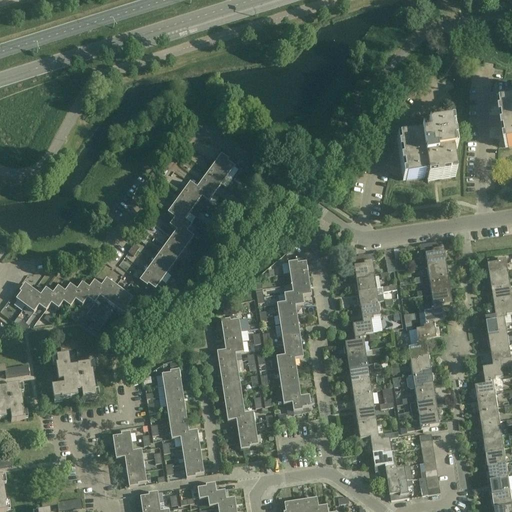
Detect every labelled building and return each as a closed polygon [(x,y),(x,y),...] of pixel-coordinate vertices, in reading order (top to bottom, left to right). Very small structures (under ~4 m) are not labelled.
[(511,105),(502,107),(508,149),(511,148),(511,105)] [(453,155),(452,149),(448,127),(427,130),(429,144),(422,145),(420,137),(400,140),(406,182),(427,179),(427,180),(455,176),(452,155),(453,155)] [(221,156),(215,164),(223,169),(221,171),(228,177),(232,179),(238,171),(236,169),(233,167),(236,164),(230,159),(228,162),(221,156)] [(215,164),(208,173),(215,179),(214,181),(221,186),(226,190),(233,180),(232,179),(228,177),(221,171),(223,169),(215,164)] [(234,181),(245,189),(255,176),(246,170),(244,172),(249,176),(245,181),(241,178),(239,180),(236,178),(234,181)] [(215,195),(221,186),(214,181),(215,179),(208,173),(202,182),(209,187),(208,189),(215,195)] [(202,182),(196,189),(204,195),(201,198),(208,204),(215,195),(208,189),(209,187),(202,182)] [(204,195),(196,189),(190,184),(180,197),(187,203),(189,200),(196,206),(201,198),(204,195)] [(238,199),(241,194),(236,190),(232,195),(238,199)] [(187,203),(180,197),(174,206),(181,211),(182,209),(190,214),(196,219),(202,211),(196,206),(189,200),(187,203)] [(155,198),(152,203),(157,207),(160,202),(155,198)] [(149,207),(154,211),(157,207),(152,203),(149,207)] [(174,206),(167,215),(174,220),(176,218),(183,223),(185,221),(191,225),(196,219),(190,214),(182,209),(181,211),(174,206)] [(214,219),(217,216),(222,220),(225,216),(220,212),(215,208),(209,215),(214,219)] [(151,213),(148,217),(153,221),(156,217),(151,213)] [(192,226),(185,221),(183,223),(176,218),(174,220),(169,227),(176,232),(179,228),(187,233),(192,226)] [(150,223),(147,228),(152,232),(156,227),(150,223)] [(212,225),(209,229),(215,233),(218,229),(212,225)] [(179,228),(176,232),(171,239),(178,245),(180,243),(187,248),(194,238),(187,233),(179,228)] [(144,232),(141,237),(146,241),(149,236),(144,232)] [(180,257),(187,248),(180,243),(178,245),(171,239),(164,248),(171,254),(173,252),(180,257)] [(445,264),(445,261),(446,260),(445,253),(444,254),(442,244),(419,247),(420,252),(424,251),(427,269),(435,268),(435,266),(445,264)] [(131,250),(137,254),(140,250),(134,246),(131,250)] [(164,248),(158,257),(165,262),(167,260),(174,265),(180,257),(173,252),(171,254),(164,248)] [(131,250),(128,254),(134,258),(137,254),(131,250)] [(355,278),(356,282),(366,280),(366,278),(374,276),(372,264),(375,263),(374,256),(363,258),(363,257),(358,257),(358,259),(352,260),(354,272),(353,272),(354,279),(355,278)] [(168,274),(174,265),(167,260),(165,262),(158,257),(152,265),(159,270),(161,268),(168,274)] [(487,260),(489,269),(487,269),(488,276),(490,276),(490,279),(501,278),(500,275),(509,274),(507,260),(499,261),(498,259),(487,260)] [(296,263),(287,264),(289,275),(298,273),(298,276),(307,274),(305,264),(303,264),(303,260),(296,261),(296,263)] [(446,267),(445,264),(435,266),(435,268),(427,269),(429,283),(437,282),(437,279),(447,277),(447,274),(448,274),(447,267),(446,267)] [(159,270),(152,265),(145,274),(152,280),(154,278),(161,283),(162,282),(165,285),(171,278),(167,275),(168,274),(161,268),(159,270)] [(289,275),(290,285),(300,284),(300,286),(309,285),(307,274),(298,276),(298,273),(289,275)] [(145,274),(139,282),(144,286),(146,288),(145,290),(150,294),(154,297),(157,293),(155,291),(161,283),(154,278),(152,280),(145,274)] [(490,279),(491,283),(489,283),(490,290),(492,290),(492,293),(503,292),(503,289),(511,287),(509,274),(500,275),(501,278),(490,279)] [(376,290),(374,276),(366,278),(366,280),(356,282),(356,285),(355,285),(356,292),(357,292),(358,295),(368,294),(368,291),(376,290)] [(437,282),(429,283),(431,297),(439,295),(439,293),(449,291),(449,288),(450,288),(449,281),(448,281),(447,277),(437,279),(437,282)] [(106,280),(101,287),(103,289),(98,296),(99,297),(107,303),(112,296),(110,294),(115,286),(106,280)] [(103,289),(101,287),(94,282),(88,289),(91,291),(85,298),(87,300),(94,305),(99,297),(98,296),(103,289)] [(82,284),(76,291),(79,293),(73,300),(75,301),(82,307),(87,300),(85,298),(91,291),(88,289),(82,284)] [(300,284),(290,285),(292,295),(292,297),(302,296),(302,298),(310,297),(309,285),(300,286),(300,284)] [(20,293),(17,291),(13,296),(17,299),(16,301),(25,308),(30,301),(27,298),(33,291),(25,285),(20,293)] [(79,293),(76,291),(69,286),(64,293),(66,295),(61,302),(62,303),(70,308),(75,301),(73,300),(79,293)] [(112,296),(107,303),(115,309),(121,301),(119,300),(124,293),(115,286),(110,294),(112,296)] [(511,301),(511,297),(511,287),(503,289),(503,292),(492,293),(493,296),(492,297),(493,304),(494,304),(495,307),(505,305),(505,302),(511,301)] [(57,288),(52,295),(54,297),(49,304),(50,305),(57,310),(62,303),(61,302),(66,295),(64,293),(57,288)] [(36,305),(38,307),(45,312),(50,305),(49,304),(54,297),(52,295),(45,290),(40,296),(41,298),(36,305)] [(370,308),(370,305),(378,304),(376,290),(368,291),(368,294),(358,295),(358,299),(357,299),(358,306),(359,306),(360,309),(370,308)] [(41,298),(40,296),(33,291),(27,298),(30,301),(25,308),(33,314),(38,307),(36,305),(41,298)] [(451,294),(450,294),(449,291),(439,293),(439,295),(431,297),(433,306),(425,307),(426,309),(426,308),(427,313),(431,313),(431,310),(433,310),(441,309),(441,307),(451,305),(451,301),(452,301),(451,294)] [(133,300),(124,293),(119,300),(121,301),(115,309),(124,316),(129,308),(131,310),(136,304),(132,301),(133,300)] [(303,307),(302,298),(302,296),(292,297),(292,295),(283,296),(284,304),(285,307),(295,305),(295,308),(303,307)] [(505,305),(495,307),(495,310),(494,310),(494,316),(489,317),(489,318),(486,318),(487,325),(497,323),(497,320),(505,319),(507,319),(507,316),(511,315),(511,301),(505,302),(505,305)] [(287,319),(296,318),(295,308),(295,305),(285,307),(284,304),(276,305),(278,318),(287,317),(287,319)] [(360,312),(359,312),(360,320),(361,319),(362,323),(370,322),(371,322),(373,322),(373,319),(379,318),(380,318),(378,304),(370,305),(370,308),(360,309),(360,312)] [(423,314),(425,327),(434,326),(434,324),(444,323),(443,319),(445,319),(444,312),(442,312),(441,309),(433,310),(431,310),(431,313),(427,313),(423,314)] [(88,327),(92,330),(104,314),(100,312),(96,317),(93,321),(88,327)] [(487,328),(486,328),(487,335),(488,335),(489,339),(500,337),(499,334),(507,333),(506,325),(511,324),(511,315),(507,316),(508,319),(505,319),(497,320),(497,323),(487,325),(487,328)] [(231,329),(240,328),(239,322),(236,322),(236,317),(229,318),(229,321),(220,322),(222,333),(231,331),(231,329)] [(289,329),(298,327),(296,318),(287,319),(287,317),(278,318),(279,327),(288,326),(289,329)] [(353,330),(351,330),(352,337),(354,337),(354,340),(363,339),(365,339),(365,336),(369,336),(372,335),(376,334),(382,334),(379,318),(373,319),(373,322),(371,322),(370,322),(362,323),(362,325),(352,326),(353,330)] [(17,319),(13,325),(17,327),(21,330),(25,325),(21,322),(17,319)] [(290,339),(299,338),(298,327),(289,329),(288,326),(279,327),(281,338),(290,337),(290,339)] [(416,332),(409,333),(411,349),(416,348),(415,346),(426,344),(426,342),(436,340),(435,337),(437,336),(439,336),(438,329),(436,330),(434,330),(434,326),(426,327),(423,328),(423,330),(416,332)] [(241,339),(240,328),(231,329),(231,331),(222,333),(223,344),(233,342),(233,340),(241,339)] [(489,339),(489,342),(488,342),(489,349),(491,349),(491,352),(502,351),(501,348),(509,346),(507,333),(499,334),(500,337),(489,339)] [(292,351),(301,349),(299,338),(290,339),(290,337),(281,338),(282,350),(292,348),(292,351)] [(223,344),(225,352),(225,355),(235,354),(235,356),(243,355),(241,339),(233,340),(233,342),(223,344)] [(344,344),(345,348),(343,348),(344,355),(346,355),(346,358),(357,357),(357,354),(365,353),(363,339),(354,340),(354,343),(344,344)] [(60,346),(61,354),(76,352),(77,359),(101,355),(99,345),(78,349),(77,343),(60,346)] [(415,346),(416,348),(411,349),(408,349),(410,363),(418,362),(418,360),(428,358),(427,355),(429,355),(428,347),(427,348),(426,344),(415,346)] [(511,360),(509,346),(501,348),(502,351),(491,352),(491,355),(490,356),(491,363),(493,362),(493,365),(502,364),(504,364),(504,362),(508,361),(511,360)] [(282,350),(284,358),(284,360),(294,359),(294,361),(303,360),(301,349),(292,351),(292,348),(282,350)] [(236,364),(235,356),(235,354),(225,355),(225,352),(216,354),(219,369),(228,367),(228,365),(236,364)] [(367,367),(365,353),(357,354),(357,357),(346,358),(347,362),(345,362),(346,369),(348,369),(348,372),(359,371),(359,368),(367,367)] [(68,356),(54,358),(57,383),(62,382),(63,386),(51,388),(53,402),(77,398),(77,393),(81,393),(82,402),(96,400),(90,365),(70,368),(68,356)] [(295,370),(294,361),(294,359),(284,360),(284,358),(276,359),(277,370),(286,369),(287,371),(295,370)] [(420,373),(430,372),(430,368),(431,368),(430,361),(428,361),(428,358),(418,360),(418,362),(410,363),(412,377),(420,376),(420,373)] [(511,364),(511,360),(508,361),(504,362),(504,364),(502,364),(493,365),(493,368),(483,369),(484,373),(482,373),(483,380),(485,380),(485,384),(496,382),(496,379),(500,379),(504,378),(502,370),(511,368),(511,364)] [(169,365),(170,372),(178,371),(177,364),(169,365)] [(219,369),(220,379),(230,378),(230,375),(238,374),(236,364),(228,365),(228,367),(219,369)] [(0,365),(0,373),(5,373),(6,380),(29,376),(28,367),(6,370),(5,365),(0,365)] [(400,377),(398,366),(390,367),(392,378),(400,377)] [(348,372),(349,375),(348,376),(349,383),(350,382),(351,386),(361,384),(361,382),(369,380),(367,367),(359,368),(359,371),(348,372)] [(286,369),(277,370),(279,381),(288,379),(288,382),(297,380),(295,370),(287,371),(286,369)] [(161,376),(163,387),(172,386),(172,383),(180,382),(179,371),(170,373),(169,370),(163,371),(163,376),(161,376)] [(408,377),(406,380),(408,389),(410,391),(414,391),(422,389),(422,387),(432,385),(432,382),(433,382),(432,375),(431,375),(430,372),(420,373),(420,376),(412,377),(408,377)] [(239,385),(238,374),(230,375),(230,378),(220,379),(222,390),(231,389),(231,386),(239,385)] [(298,391),(297,380),(288,382),(288,379),(279,381),(280,391),(290,390),(290,392),(298,391)] [(371,394),(369,380),(361,382),(361,384),(351,386),(351,389),(350,389),(351,396),(352,396),(353,399),(363,398),(363,395),(371,394)] [(182,394),(180,382),(172,383),(172,386),(163,387),(164,399),(174,397),(174,395),(182,394)] [(497,382),(496,382),(485,384),(486,386),(475,387),(476,391),(475,391),(476,398),(477,398),(478,401),(488,400),(488,397),(496,396),(494,383),(497,382)] [(222,390),(223,401),(233,399),(233,397),(241,396),(239,385),(231,386),(231,389),(222,390)] [(424,400),(434,399),(434,396),(435,395),(434,388),(433,388),(432,385),(422,387),(422,389),(414,391),(416,404),(424,403),(424,400)] [(0,420),(6,419),(6,415),(10,414),(11,423),(24,421),(19,386),(0,388),(0,420)] [(300,399),(298,391),(290,392),(290,390),(280,391),(282,407),(291,405),(291,403),(300,402),(300,399)] [(393,404),(391,390),(382,392),(384,406),(387,405),(393,404)] [(164,399),(166,409),(176,408),(176,405),(182,404),(184,404),(182,394),(174,395),(174,397),(164,399)] [(353,399),(353,403),(352,403),(353,410),(354,410),(355,413),(365,411),(365,409),(373,407),(371,394),(363,395),(363,398),(353,399)] [(243,408),(241,396),(233,397),(233,399),(223,401),(225,413),(235,411),(234,409),(243,408)] [(478,401),(478,405),(477,405),(478,412),(479,412),(480,415),(490,413),(490,411),(498,409),(496,396),(488,397),(488,400),(478,401)] [(300,402),(291,403),(291,404),(291,405),(293,414),(293,417),(302,416),(309,415),(308,409),(310,409),(309,404),(308,398),(300,399),(300,402)] [(416,404),(410,406),(411,414),(412,419),(418,418),(426,417),(426,414),(437,413),(436,409),(437,409),(437,404),(436,402),(435,402),(434,399),(424,400),(424,403),(416,404)] [(184,404),(182,404),(176,405),(176,408),(166,409),(168,420),(178,419),(177,416),(185,415),(184,404)] [(375,421),(373,407),(365,409),(365,411),(355,413),(355,416),(354,417),(355,424),(356,423),(357,427),(367,425),(367,423),(375,421)] [(227,423),(236,422),(235,420),(244,418),(244,416),(243,408),(234,409),(235,411),(225,413),(227,423)] [(480,415),(480,418),(479,418),(480,425),(481,425),(482,429),(492,427),(492,424),(500,423),(498,409),(490,411),(490,413),(480,415)] [(438,416),(437,416),(437,413),(426,414),(426,417),(418,418),(421,432),(429,430),(428,428),(439,427),(438,423),(440,423),(438,416)] [(253,414),(244,416),(244,418),(235,420),(236,422),(237,430),(246,429),(246,426),(254,425),(253,414)] [(168,420),(169,430),(179,429),(179,426),(187,425),(185,415),(177,416),(178,419),(168,420)] [(278,425),(286,424),(285,416),(277,417),(278,425)] [(357,427),(357,431),(356,431),(357,438),(358,438),(359,441),(369,440),(370,441),(378,440),(375,421),(367,423),(367,425),(357,427)] [(502,437),(500,423),(492,424),(492,427),(482,429),(482,432),(481,432),(482,439),(483,439),(484,442),(494,441),(494,438),(502,437)] [(188,433),(187,425),(179,426),(179,429),(169,430),(171,441),(180,440),(179,437),(189,436),(188,433)] [(237,430),(238,441),(248,439),(248,437),(256,436),(254,425),(246,426),(246,429),(237,430)] [(112,439),(114,449),(124,448),(123,445),(131,444),(129,434),(120,435),(120,432),(113,433),(114,438),(112,439)] [(191,445),(198,444),(197,432),(188,433),(189,436),(179,437),(180,440),(181,449),(191,447),(191,445)] [(256,437),(256,436),(248,437),(248,439),(238,441),(240,452),(243,452),(244,457),(250,456),(249,453),(256,453),(255,447),(257,447),(257,445),(261,444),(260,437),(256,437)] [(484,442),(484,446),(483,446),(484,453),(485,453),(486,456),(496,455),(496,452),(504,450),(502,437),(494,438),(494,441),(484,442)] [(370,445),(369,445),(370,452),(371,452),(372,455),(382,453),(383,456),(391,455),(389,441),(385,441),(381,442),(380,439),(378,440),(370,441),(370,445)] [(132,453),(131,444),(123,445),(124,448),(114,449),(116,461),(124,460),(123,457),(133,455),(132,453)] [(200,454),(198,444),(191,445),(191,447),(181,449),(183,459),(192,458),(192,455),(200,454)] [(507,465),(504,450),(496,452),(496,455),(486,456),(487,460),(485,460),(486,467),(488,467),(488,470),(499,469),(498,466),(507,465)] [(141,452),(132,453),(133,455),(123,457),(124,460),(125,467),(135,466),(135,464),(143,462),(141,452)] [(372,455),(372,458),(371,459),(372,466),(373,465),(374,469),(385,467),(385,469),(393,468),(391,455),(383,456),(382,453),(372,455)] [(183,459),(184,470),(194,468),(194,466),(202,465),(200,454),(192,455),(192,458),(183,459)] [(0,469),(12,468),(10,458),(0,459),(0,469)] [(135,466),(125,467),(127,478),(136,477),(136,474),(144,473),(143,462),(135,464),(135,466)] [(203,476),(202,465),(194,466),(194,468),(184,470),(186,481),(195,479),(195,477),(203,476)] [(488,470),(489,474),(487,474),(488,481),(490,481),(490,484),(501,482),(500,479),(509,478),(507,465),(498,466),(499,469),(488,470)] [(385,467),(374,469),(375,474),(379,474),(379,476),(384,475),(385,480),(386,480),(387,483),(397,481),(397,484),(406,483),(412,482),(410,468),(404,468),(396,470),(395,467),(393,468),(385,469),(385,467)] [(146,485),(144,473),(136,474),(136,477),(127,478),(129,490),(138,488),(138,486),(146,485)] [(511,492),(509,478),(500,479),(501,482),(490,484),(491,487),(489,487),(490,494),(492,494),(492,497),(503,496),(502,493),(511,492)] [(421,481),(419,481),(422,498),(428,497),(427,492),(426,486),(425,480),(421,481)] [(387,486),(386,487),(387,494),(388,493),(389,497),(390,497),(391,503),(408,500),(406,483),(397,484),(397,481),(387,483),(387,486)] [(205,487),(205,489),(197,490),(198,502),(207,500),(207,498),(216,496),(216,494),(214,485),(205,487)] [(492,497),(493,501),(491,501),(492,508),(494,508),(494,511),(505,510),(505,507),(511,505),(511,500),(511,492),(502,493),(503,496),(492,497)] [(224,493),(216,494),(216,496),(207,498),(207,500),(208,509),(217,508),(217,505),(226,504),(225,501),(224,493)] [(159,505),(157,494),(148,496),(148,498),(140,499),(141,510),(150,509),(150,506),(159,505)] [(41,501),(42,509),(58,507),(58,511),(68,511),(82,510),(81,501),(59,504),(58,498),(41,501)] [(217,508),(217,511),(230,511),(236,511),(234,500),(225,501),(226,504),(217,505),(217,508)] [(307,511),(315,511),(315,509),(318,508),(316,500),(304,502),(305,510),(307,510),(307,511)] [(304,502),(294,503),(295,511),(307,511),(307,510),(305,510),(304,502)] [(295,511),(294,503),(284,505),(284,507),(279,508),(279,511),(295,511)]
